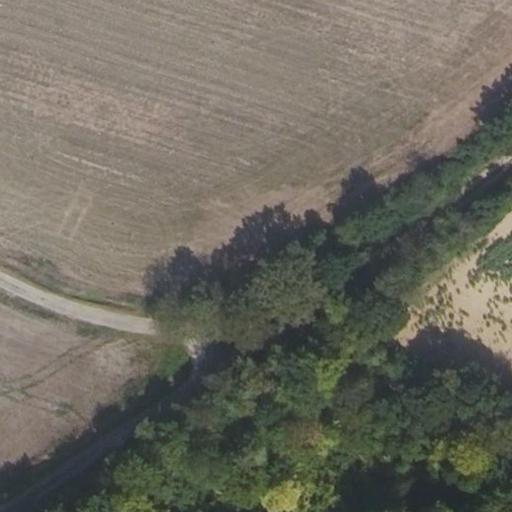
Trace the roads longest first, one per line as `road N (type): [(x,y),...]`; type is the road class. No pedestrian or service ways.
road 1 (track): [(511,165),(264,349)]
road 2 (track): [(264,349),(14,511)]
road 3 (track): [(0,281),(92,314),(264,349)]
road 4 (track): [(511,445),(264,349)]
